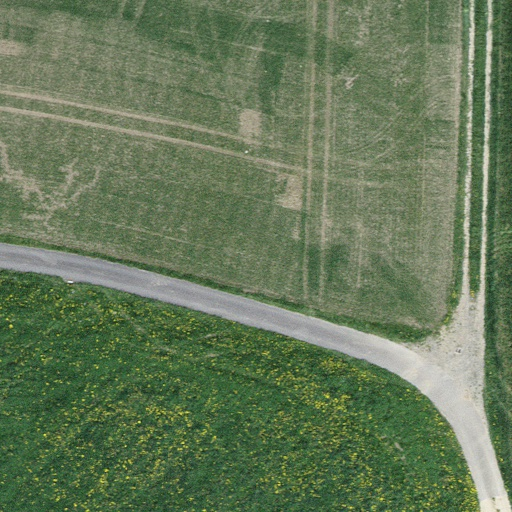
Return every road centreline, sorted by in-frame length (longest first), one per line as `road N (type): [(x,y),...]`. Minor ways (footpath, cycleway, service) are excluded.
road 1 (track): [(0,256),(153,283),(399,360),(443,388),(466,415),(494,511)]
road 2 (track): [(466,415),(478,0)]
